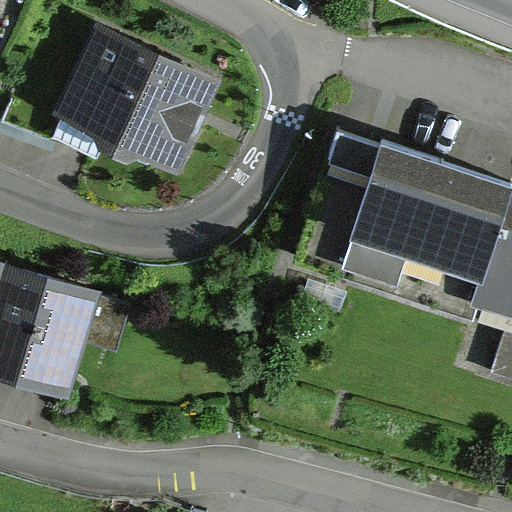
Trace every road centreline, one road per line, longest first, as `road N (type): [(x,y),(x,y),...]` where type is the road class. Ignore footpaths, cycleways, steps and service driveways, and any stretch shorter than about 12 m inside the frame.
road 1 (residential): [(229,0),(260,23),(286,86),(271,142),(241,191),(210,218),(166,230),(115,227),(0,184)]
road 2 (residential): [(0,439),(136,473),(262,471),(410,511)]
